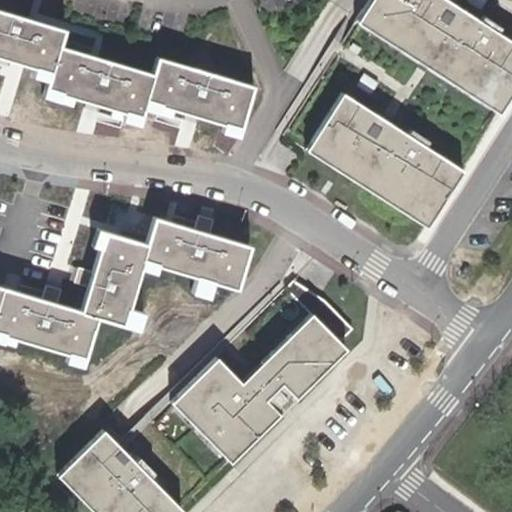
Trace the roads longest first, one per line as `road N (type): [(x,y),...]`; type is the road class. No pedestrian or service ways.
road 1 (residential): [(0,143),(237,180),(320,221),(415,287)]
road 2 (unclassified): [(511,140),(415,287)]
road 3 (tertiary): [(386,467),(486,345)]
